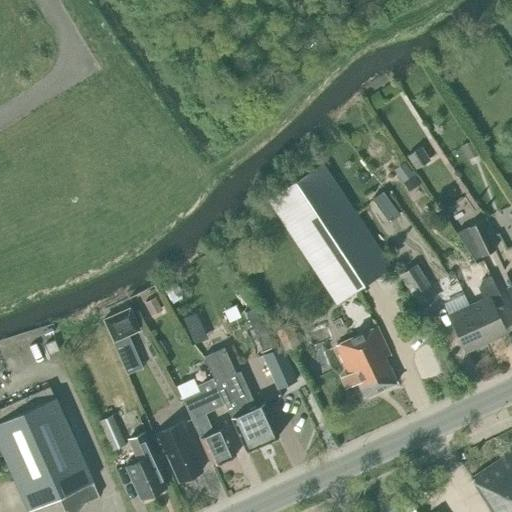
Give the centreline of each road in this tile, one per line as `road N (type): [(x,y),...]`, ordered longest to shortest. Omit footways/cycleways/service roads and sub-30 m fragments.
road 1 (primary): [(246,511),(511,390)]
road 2 (residential): [(0,116),(84,64),(44,0)]
